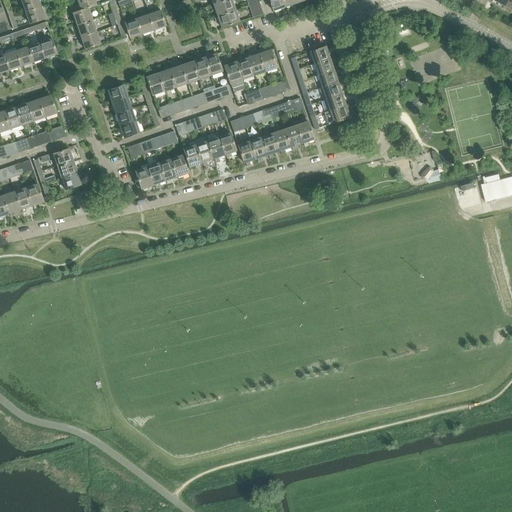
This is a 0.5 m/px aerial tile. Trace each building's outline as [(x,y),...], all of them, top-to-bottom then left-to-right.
[(21,0),(26,12),(41,7),(38,0),(21,0)] [(77,0),(81,10),(88,8),(97,5),(94,0),(77,0)] [(108,1),(109,1),(101,4),(102,6),(109,3),(113,13),(117,11),(113,0),(111,0),(110,0),(108,1)] [(216,9),(218,16),(236,11),(232,0),(228,0),(214,5),(214,6),(211,7),(212,11),(216,9)] [(247,0),(250,10),(255,8),(253,1),(256,0),(247,0)] [(264,14),(258,0),(256,0),(253,1),(255,8),(250,10),(253,18),(264,14)] [(269,0),(274,11),(286,7),(283,0),(269,0)] [(511,0),(493,0),(511,9),(511,0)] [(7,11),(9,18),(13,16),(9,4),(5,6),(7,11)] [(45,18),(41,7),(26,12),(30,24),(45,18)] [(73,13),(77,25),(93,20),(88,8),(81,10),(73,13)] [(113,13),(117,25),(121,23),(117,11),(113,13)] [(160,11),(149,15),(154,30),(166,26),(160,11)] [(240,22),(236,11),(218,16),(218,17),(215,19),(216,22),(220,21),(222,28),(240,22)] [(149,15),(137,19),(142,34),(154,30),(149,15)] [(17,28),(13,16),(9,18),(13,29),(17,28)] [(130,38),(142,34),(137,19),(125,23),(130,38)] [(77,25),(81,37),(97,32),(93,20),(77,25)] [(46,22),(34,26),(36,30),(48,26),(46,22)] [(125,35),(121,23),(117,25),(121,37),(125,35)] [(34,26),(22,30),(24,34),(36,30),(34,26)] [(409,33),(408,27),(398,30),(399,36),(409,33)] [(14,33),(11,34),(12,39),(24,34),(22,30),(14,33)] [(101,44),(97,32),(81,37),(85,49),(101,44)] [(11,34),(0,37),(0,41),(0,43),(12,39),(11,34)] [(52,38),(40,42),(45,58),(57,54),(52,38)] [(40,42),(28,46),(33,62),(45,58),(40,42)] [(28,46),(16,50),(22,66),(33,62),(28,46)] [(266,52),(259,54),(265,72),(277,68),(271,50),(270,50),(269,47),(265,48),(266,52)] [(311,52),(315,65),(330,59),(326,47),(311,52)] [(16,50),(16,48),(4,52),(5,54),(4,54),(10,70),(22,66),(16,50)] [(0,73),(10,70),(4,54),(5,54),(4,52),(4,50),(0,51),(0,73)] [(211,56),(205,58),(211,76),(223,71),(217,54),(215,54),(214,51),(210,52),(211,56)] [(255,56),(247,58),(254,76),(265,72),(259,54),(258,54),(257,51),(253,52),(255,56)] [(200,59),(193,62),(199,80),(211,76),(205,58),(204,58),(202,55),(198,56),(200,59)] [(243,60),(235,62),(242,80),(254,76),(247,58),(246,55),(242,56),(243,60)] [(291,59),(295,71),(299,70),(295,57),(291,59)] [(189,63),(181,66),(187,84),(199,80),(193,62),(192,62),(191,58),(187,60),(189,63)] [(231,64),(225,66),(231,84),(232,89),(243,85),(242,80),(235,62),(234,59),(230,60),(231,64)] [(310,66),(311,71),(316,70),(319,76),(334,71),(330,59),(315,65),(310,66)] [(176,67),(170,69),(176,87),(187,84),(181,66),(180,66),(179,62),(175,64),(176,67)] [(165,71),(158,73),(164,91),(176,87),(170,69),(168,70),(167,66),(163,68),(165,71)] [(152,95),(164,91),(158,73),(157,74),(155,70),(152,71),(153,75),(146,77),(152,95)] [(295,71),(299,83),(303,82),(299,70),(295,71)] [(314,78),(316,83),(320,81),(323,88),(338,83),(334,71),(319,76),(314,78)] [(138,80),(142,92),(147,91),(143,79),(138,80)] [(277,95),(286,92),(282,81),(266,87),(268,92),(275,90),(277,95)] [(299,83),(303,95),(307,93),(303,82),(299,83)] [(319,90),(321,94),(324,93),(327,100),(342,95),(338,83),(323,88),(319,90)] [(108,91),(112,103),(127,98),(123,85),(108,91)] [(227,85),(212,90),(214,96),(221,93),(222,98),(231,95),(227,85)] [(266,87),(258,89),(262,100),(277,95),(275,90),(268,92),(266,87)] [(258,89),(243,95),(245,100),(252,98),(253,103),(262,100),(258,89)] [(212,90),(204,93),(207,103),(222,98),(221,93),(214,96),(212,90)] [(147,91),(142,92),(143,94),(144,98),(146,104),(151,103),(147,91)] [(46,97),(38,100),(45,118),(57,113),(51,95),(49,96),(48,92),(45,93),(46,97)] [(204,93),(188,98),(190,104),(197,101),(199,106),(207,103),(204,93)] [(303,95),(307,107),(311,105),(307,93),(303,95)] [(327,100),(330,111),(331,112),(346,106),(342,95),(327,100)] [(34,101),(27,103),(33,122),(45,118),(38,100),(37,96),(33,97),(34,101)] [(112,103),(116,115),(131,109),(127,98),(112,103)] [(188,98),(180,101),(184,111),(199,106),(197,101),(190,104),(188,98)] [(300,98),(284,103),(286,109),(293,106),(295,111),(304,108),(300,98)] [(23,105),(16,107),(22,125),(33,122),(27,103),(26,104),(25,100),(21,101),(23,105)] [(180,101),(165,106),(167,111),(174,109),(176,114),(184,111),(180,101)] [(146,104),(150,116),(155,115),(151,103),(146,104)] [(284,103),(276,106),(280,116),(295,111),(293,106),(286,109),(284,103)] [(4,111),(10,129),(12,133),(23,129),(22,125),(16,107),(15,108),(14,104),(10,105),(11,109),(4,111)] [(307,107),(311,119),(315,117),(311,105),(307,107)] [(161,119),(176,114),(174,109),(167,111),(165,106),(157,108),(161,119)] [(276,106),(261,111),(263,117),(270,114),(272,119),(280,116),(276,106)] [(350,118),(346,106),(331,112),(330,111),(324,113),(329,125),(350,118)] [(0,132),(10,129),(4,111),(3,112),(2,108),(0,108),(0,132)] [(116,115),(120,126),(135,121),(131,109),(116,115)] [(222,109),(207,115),(208,120),(215,117),(217,123),(226,120),(222,109)] [(261,111),(253,114),(256,124),(272,119),(270,114),(263,117),(261,111)] [(253,114),(238,119),(240,125),(247,122),(248,127),(256,124),(253,114)] [(159,126),(155,115),(150,116),(154,128),(159,126)] [(202,128),(217,123),(215,117),(208,120),(207,115),(199,117),(202,128)] [(194,131),(202,128),(199,117),(183,122),(185,128),(192,125),(194,131)] [(301,124),(296,125),(302,144),(303,143),(305,147),(308,145),(307,142),(314,139),(308,121),(307,117),(300,119),(302,123),(301,124)] [(319,128),(315,117),(311,119),(315,130),(319,128)] [(234,132),(248,127),(247,122),(240,125),(238,119),(230,121),(234,132)] [(139,133),(135,121),(120,126),(124,138),(139,133)] [(179,136),(194,131),(192,125),(185,128),(183,122),(175,125),(179,136)] [(296,146),(302,144),(296,125),(284,130),(290,148),(292,147),(293,150),(297,149),(296,146)] [(61,126),(46,132),(48,138),(55,135),(56,140),(65,137),(61,126)] [(284,150),(290,148),(284,130),(273,133),(279,152),(280,151),(282,154),(285,153),(284,150)] [(174,131),(159,136),(160,142),(167,140),(169,144),(177,142),(174,131)] [(46,132),(38,135),(41,145),(56,140),(55,135),(48,138),(46,132)] [(230,133),(218,137),(224,155),(226,155),(227,158),(231,157),(230,154),(237,151),(230,133)] [(261,158),(267,155),(261,137),(262,137),(261,133),(248,138),(256,159),(257,159),(258,162),(262,161),(261,158)] [(273,154),(279,152),(273,133),(262,137),(261,137),(267,155),(269,155),(270,158),(274,157),(273,154)] [(38,135),(23,140),(24,145),(31,143),(33,148),(41,145),(38,135)] [(159,136),(151,139),(154,150),(169,144),(167,140),(160,142),(159,136)] [(218,157),(224,155),(218,137),(207,141),(213,159),(214,159),(216,162),(220,161),(218,157)] [(249,162),(256,159),(248,138),(237,142),(244,163),(246,163),(247,166),(251,165),(249,162)] [(151,139),(135,144),(137,150),(144,148),(146,152),(154,150),(151,139)] [(23,140),(15,142),(18,153),(33,148),(31,143),(24,145),(23,140)] [(207,161),(213,159),(207,141),(195,145),(201,163),(203,163),(204,166),(208,165),(207,161)] [(15,142),(0,147),(0,148),(1,153),(8,151),(10,156),(18,153),(15,142)] [(201,163),(195,145),(194,142),(189,144),(190,147),(184,149),(190,167),(191,167),(192,170),(196,169),(195,165),(201,163)] [(131,158),(146,152),(144,148),(137,150),(135,144),(127,147),(131,158)] [(0,148),(0,159),(10,156),(8,151),(1,153),(0,148)] [(53,154),(58,166),(73,161),(69,149),(53,154)] [(182,155),(170,159),(176,177),(178,176),(179,180),(182,179),(181,175),(189,173),(182,155)] [(170,179),(176,177),(170,159),(159,163),(165,181),(166,180),(167,184),(171,183),(170,179)] [(29,160),(14,165),(16,171),(23,169),(24,173),(33,170),(29,160)] [(58,166),(61,178),(77,172),(73,161),(58,166)] [(158,183),(165,181),(159,163),(147,167),(153,185),(154,184),(155,188),(159,187),(158,183)] [(137,186),(138,188),(141,187),(141,189),(143,188),(143,191),(147,189),(146,187),(153,185),(147,167),(146,164),(141,166),(141,169),(135,171),(136,173),(134,174),(133,176),(134,179),(134,181),(135,184),(137,186)] [(425,171),(421,177),(428,183),(429,184),(441,181),(439,173),(444,172),(442,164),(438,165),(439,171),(434,172),(428,167),(425,171)] [(14,165),(6,168),(9,179),(24,173),(23,169),(16,171),(14,165)] [(6,168),(0,170),(0,178),(1,181),(9,179),(6,168)] [(81,184),(77,172),(61,178),(66,190),(81,184)] [(43,175),(39,177),(41,184),(56,180),(54,176),(44,179),(43,175)] [(485,202),(511,195),(511,177),(481,186),(485,202)] [(37,184),(25,188),(32,206),(33,206),(34,209),(38,208),(37,204),(44,202),(37,184)] [(25,208),(32,206),(25,188),(14,192),(20,210),(21,210),(22,213),(26,212),(25,208)] [(14,212),(20,210),(14,192),(2,196),(9,214),(10,214),(11,217),(15,215),(14,212)] [(2,216),(9,214),(2,196),(0,196),(0,220),(3,219),(2,216)]
